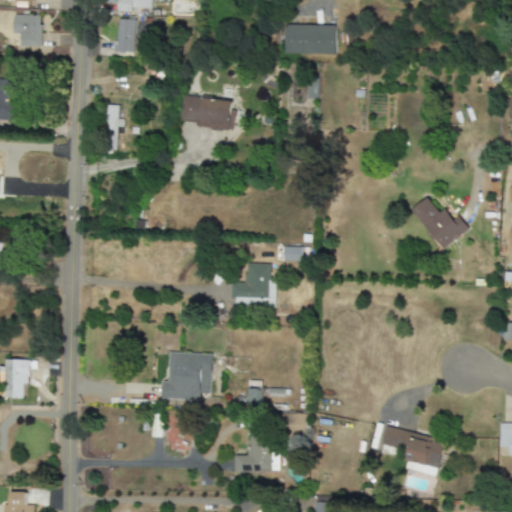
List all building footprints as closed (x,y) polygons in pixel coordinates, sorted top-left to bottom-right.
[(150,0),(117,0),(117,12),(131,12),(131,8),(151,8),(150,0)] [(20,34),(19,47),(40,47),(40,16),(12,16),(12,34),(20,34)] [(134,20),(116,19),(115,52),(133,53),(134,20)] [(335,26),(285,25),(284,54),(335,55),(335,26)] [(0,120),(19,121),(20,81),(0,80),(0,120)] [(318,81),(306,81),(306,99),(317,99),(318,81)] [(232,101),(182,96),(179,124),(229,129),(232,101)] [(123,127),(122,119),(118,119),(117,105),(105,106),(106,137),(116,136),(116,128),(123,127)] [(452,218),(444,209),(439,213),(426,198),(410,212),(443,250),(468,228),(457,215),(452,218)] [(0,261),(7,262),(8,243),(0,242),(0,261)] [(303,261),(302,247),(283,247),(283,262),(303,261)] [(274,307),(275,281),(269,281),(269,264),(246,264),(246,284),(232,284),(232,307),(274,307)] [(511,323),(504,323),(503,341),(511,341),(511,323)] [(211,354),(169,353),(168,382),(161,382),(161,399),(199,400),(200,394),(210,394),(211,354)] [(35,361),(5,360),(5,368),(0,367),(0,377),(4,378),(3,399),(22,399),(23,384),(27,384),(28,374),(35,375),(35,361)] [(305,414),(283,414),(283,433),(305,433),(305,414)] [(508,456),(511,455),(511,423),(499,424),(498,448),(508,448),(508,456)] [(444,444),(435,443),(437,437),(385,428),(380,452),(395,455),(396,449),(409,451),(407,462),(440,468),(444,444)] [(277,471),(277,454),(270,454),(270,436),(260,436),(260,429),(249,429),(249,456),(233,456),(233,472),(277,471)] [(2,511),(33,511),(33,505),(25,505),(25,493),(9,492),(9,505),(3,505),(2,511)] [(330,511),(331,497),(314,497),(313,511),(330,511)]
